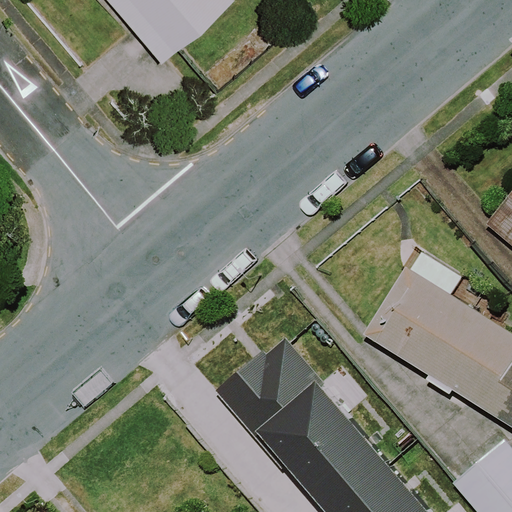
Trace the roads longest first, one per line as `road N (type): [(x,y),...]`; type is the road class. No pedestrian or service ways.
road 1 (residential): [(471,0),(153,270)]
road 2 (residential): [(153,270),(0,86)]
road 3 (residential): [(153,270),(0,403)]
